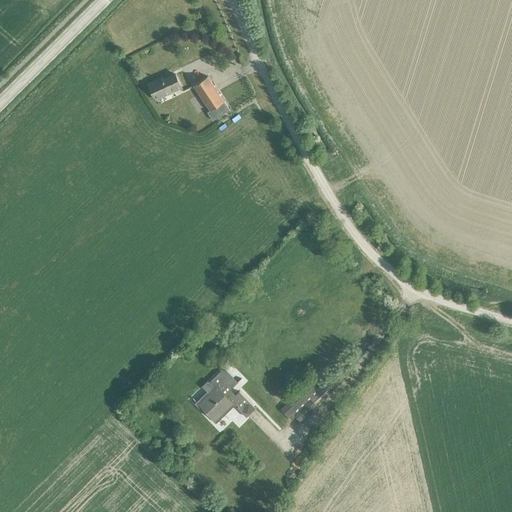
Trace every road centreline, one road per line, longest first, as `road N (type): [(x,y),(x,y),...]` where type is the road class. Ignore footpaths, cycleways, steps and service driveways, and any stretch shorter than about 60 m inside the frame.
road 1 (unclassified): [(511,321),(420,291),(358,238),(296,137),(229,0)]
road 2 (unknown): [(287,449),(420,291)]
road 3 (secondary): [(0,103),(104,0)]
